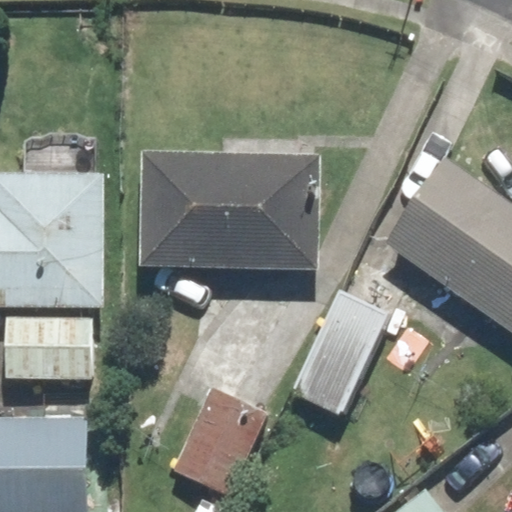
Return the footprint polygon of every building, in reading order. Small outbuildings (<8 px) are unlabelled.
[(337,157),(158,149),(152,266),(332,274),(337,157)] [(511,198),(457,161),(398,245),(511,324),(511,198)] [(122,177),(3,173),(3,203),(0,203),(0,309),(118,312),(122,177)] [(208,337),(219,305),(183,291),(159,355),(207,373),(219,341),(208,337)] [(352,419),(401,317),(350,292),(301,395),(352,419)] [(108,320),(15,315),(12,379),(105,383),(108,320)] [(282,413),(223,386),(183,473),(242,500),(282,413)] [(0,511),(103,511),(107,421),(0,416),(0,511)] [(460,511),(437,487),(409,511),(460,511)]
